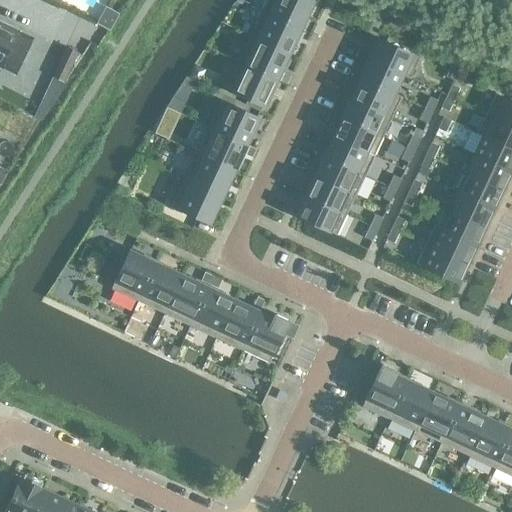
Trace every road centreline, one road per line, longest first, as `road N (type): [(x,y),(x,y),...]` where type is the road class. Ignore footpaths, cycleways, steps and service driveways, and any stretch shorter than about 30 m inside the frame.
road 1 (residential): [(345,312),(245,265),(236,244),(332,38)]
road 2 (residential): [(345,312),(253,511)]
road 3 (residential): [(0,431),(2,425),(193,511)]
road 4 (residential): [(467,368),(345,312)]
